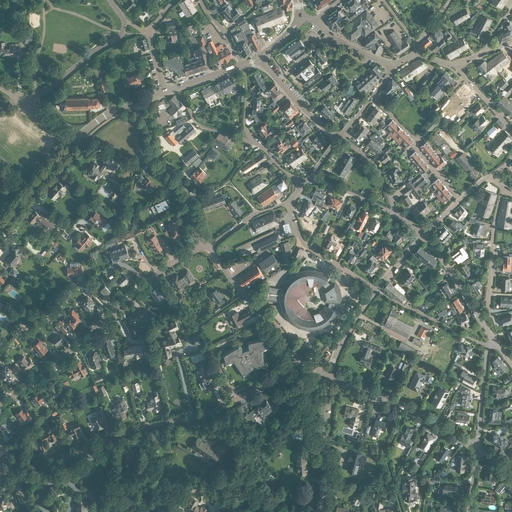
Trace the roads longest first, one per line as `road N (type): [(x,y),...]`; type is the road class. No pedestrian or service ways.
road 1 (residential): [(19,472),(199,413),(298,362)]
road 2 (residential): [(0,405),(202,243)]
road 3 (track): [(228,511),(272,432),(320,371)]
road 4 (residential): [(477,447),(328,373)]
road 5 (residential): [(202,243),(183,186),(154,153),(132,103)]
road 6 (residential): [(320,511),(328,373)]
road 7 (residential): [(482,322),(504,188)]
road 8 (residential): [(21,99),(118,37),(123,20)]
road 9 (residential): [(375,288),(304,243),(290,200)]
road 10 (residential): [(487,345),(375,288)]
